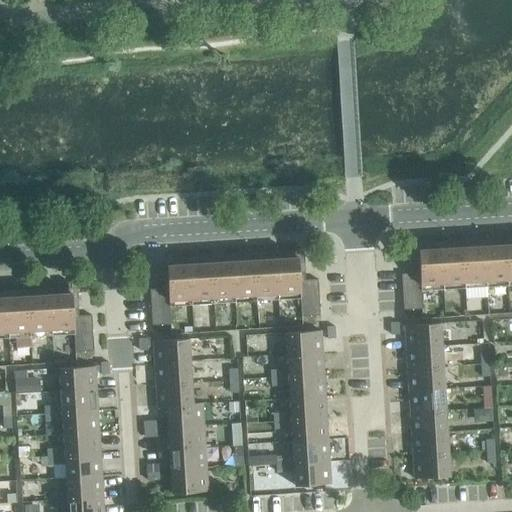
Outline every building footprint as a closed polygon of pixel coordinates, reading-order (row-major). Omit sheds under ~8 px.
[(511,244),(483,246),(486,287),(511,285),(511,244)] [(486,287),(483,246),(412,250),(413,273),(401,274),(403,310),(422,309),(420,291),(486,287)] [(303,257),(232,262),(234,303),(256,301),(300,299),(301,316),(319,315),(317,279),(305,280),(303,257)] [(234,303),(232,262),(161,266),(162,289),(149,290),(152,326),(170,325),(169,307),(234,303)] [(77,293),(6,298),(8,338),(74,335),(75,352),(93,351),(91,316),(79,316),(77,293)] [(0,338),(8,338),(6,298),(0,297),(0,338)] [(390,323),(391,335),(399,334),(398,322),(390,323)] [(404,326),(405,348),(441,346),(439,323),(404,326)] [(335,338),(334,326),(326,327),(327,339),(335,338)] [(285,333),(286,356),(322,353),(320,331),(285,333)] [(139,339),(139,351),(147,350),(147,338),(139,339)] [(152,341),(154,364),(189,362),(188,339),(152,341)] [(405,348),(407,370),(442,368),(441,358),(441,346),(405,348)] [(480,353),(481,365),(489,364),(488,352),(480,353)] [(270,370),(271,378),(323,375),(322,353),(286,356),(287,369),(270,370)] [(449,358),(441,358),(442,368),(463,366),(463,354),(449,355),(449,358)] [(100,363),(100,375),(108,374),(108,362),(100,363)] [(154,364),(155,386),(191,383),(189,362),(154,364)] [(489,364),(481,365),(481,377),(489,376),(489,364)] [(59,368),(60,391),(96,389),(94,367),(59,368)] [(407,370),(408,391),(443,389),(442,368),(407,370)] [(228,369),(229,381),(237,381),(236,369),(228,369)] [(26,370),(14,371),(15,394),(35,393),(35,378),(27,379),(26,370)] [(288,385),(289,399),(324,396),(323,375),(271,378),(271,386),(288,385)] [(237,381),(229,381),(230,393),(238,393),(237,381)] [(157,408),(166,408),(166,406),(192,405),(192,404),(191,383),(155,386),(157,408)] [(44,406),(45,414),(97,411),(96,389),(60,391),(61,405),(44,406)] [(408,391),(409,413),(445,411),(443,389),(408,391)] [(273,413),(273,421),(326,418),(324,396),(289,399),(290,412),(273,413)] [(483,396),(483,408),(491,408),(490,396),(483,396)] [(166,406),(166,408),(167,428),(203,426),(201,403),(192,404),(192,405),(166,406)] [(231,403),(221,403),(222,411),(231,411),(231,403)] [(2,405),(3,417),(11,416),(10,404),(2,405)] [(491,409),(472,410),(473,423),(492,421),(492,420),(491,409)] [(62,421),(63,434),(98,432),(97,411),(45,414),(45,422),(62,421)] [(409,413),(411,434),(446,432),(445,411),(409,413)] [(11,416),(3,417),(3,429),(11,428),(11,416)] [(291,428),(292,442),(327,440),(326,418),(273,421),(274,429),(291,428)] [(143,421),(144,429),(156,428),(155,421),(143,421)] [(167,428),(169,450),(204,447),(203,426),(167,428)] [(156,428),(144,429),(144,437),(156,436),(156,428)] [(47,449),(47,457),(100,454),(98,432),(63,434),(64,448),(47,449)] [(411,434),(412,456),(447,454),(446,432),(411,434)] [(485,440),(486,452),(494,451),(493,439),(485,440)] [(276,456),(276,464),(328,461),(327,440),(292,442),(292,455),(276,456)] [(169,450),(170,471),(205,469),(204,447),(169,450)] [(494,451),(486,452),(487,464),(495,463),(494,451)] [(65,464),(66,478),(101,476),(100,454),(47,457),(48,465),(65,464)] [(447,454),(412,456),(413,479),(449,477),(447,454)] [(275,455),(247,456),(248,467),(276,465),(276,464),(276,456),(275,455)] [(47,457),(39,457),(40,465),(48,465),(47,457)] [(328,461),(276,464),(276,465),(277,472),(293,471),(294,486),(330,484),(328,461)] [(146,464),(147,472),(159,472),(158,464),(146,464)] [(205,469),(170,471),(172,494),(207,491),(205,469)] [(159,472),(147,472),(147,480),(159,480),(159,472)] [(49,493),(50,501),(102,498),(101,476),(66,478),(66,492),(49,493)] [(67,508),(67,511),(103,511),(102,498),(50,501),(50,509),(67,508)]
